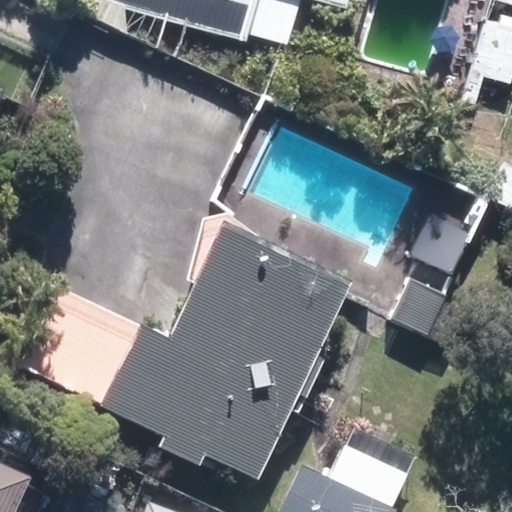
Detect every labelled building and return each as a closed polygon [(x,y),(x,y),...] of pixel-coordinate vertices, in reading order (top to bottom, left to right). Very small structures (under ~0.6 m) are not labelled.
[(336,0),(129,0),(285,42),(296,0),(316,0),(335,5),(336,0)] [(511,158),(499,153),(478,200),(511,215),(511,158)] [(57,288),(20,365),(250,474),(344,279),(219,219),(161,338),(57,288)] [(321,476),(296,466),(276,511),(391,511),(407,474),(335,443),(321,476)] [(0,511),(9,511),(25,479),(0,467),(0,511)]
